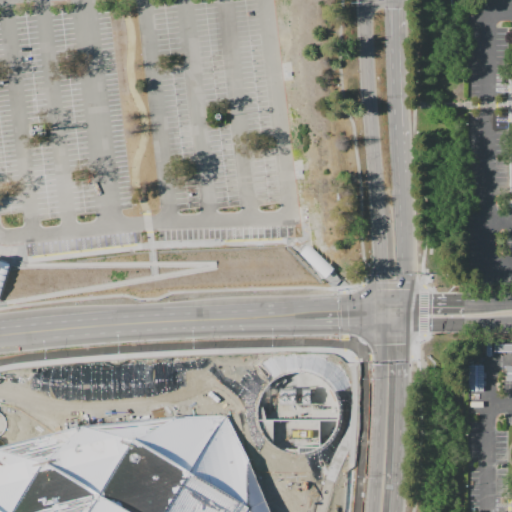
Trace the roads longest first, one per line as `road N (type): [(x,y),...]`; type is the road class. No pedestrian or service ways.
road 1 (tertiary): [(362,0),(379,314)]
road 2 (secondary): [(36,333),(238,316)]
road 3 (secondary): [(379,314),(370,511)]
road 4 (secondary): [(395,511),(402,322)]
road 5 (tertiary): [(402,300),(394,126)]
road 6 (tertiary): [(394,126),(389,0)]
